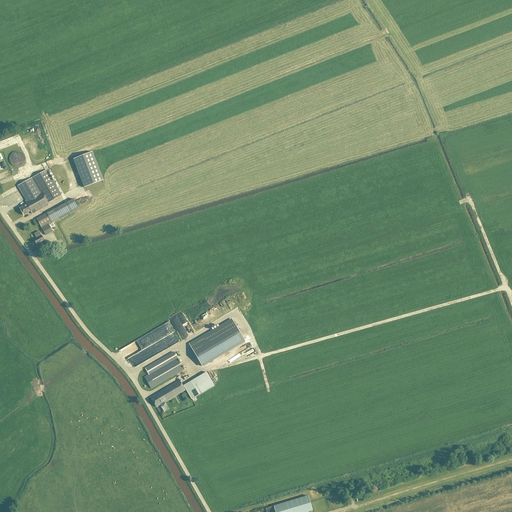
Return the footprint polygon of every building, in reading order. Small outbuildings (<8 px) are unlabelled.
[(24,161),(24,160),(24,159),(24,158),(24,157),(24,156),(23,156),(23,155),(22,154),(21,153),(20,153),(19,152),(18,152),(17,152),(16,152),(15,152),(14,152),(13,153),(12,153),(12,154),(11,154),(10,155),(10,156),(10,157),(9,157),(9,158),(9,159),(9,160),(9,161),(10,162),(10,163),(11,164),(11,165),(12,165),(13,166),(14,166),(15,167),(16,167),(17,167),(18,167),(19,167),(20,166),(21,166),(21,165),(22,165),(23,164),(24,163),(24,162),(24,161)] [(84,188),(103,180),(92,152),(73,160),(84,188)] [(77,189),(69,165),(63,167),(71,191),(77,189)] [(32,179),(18,187),(26,201),(25,202),(27,204),(20,208),(24,216),(31,212),(32,214),(34,214),(33,212),(34,212),(49,204),(48,203),(61,195),(48,173),(47,170),(32,179)] [(46,214),(36,219),(41,229),(45,235),(52,231),(48,225),(51,223),(46,214)] [(36,238),(34,240),(36,245),(44,241),(39,232),(34,234),(36,238)] [(232,320),(190,345),(202,367),(245,342),(232,320)] [(158,337),(132,350),(135,355),(160,343),(158,337)] [(151,389),(184,370),(173,353),(145,369),(149,376),(145,378),(151,389)] [(162,406),(164,405),(165,404),(164,403),(185,391),(179,381),(150,398),(156,408),(161,405),(161,406),(162,406)] [(274,507),(265,509),(266,511),(308,511),(312,511),(308,496),(274,507)]
